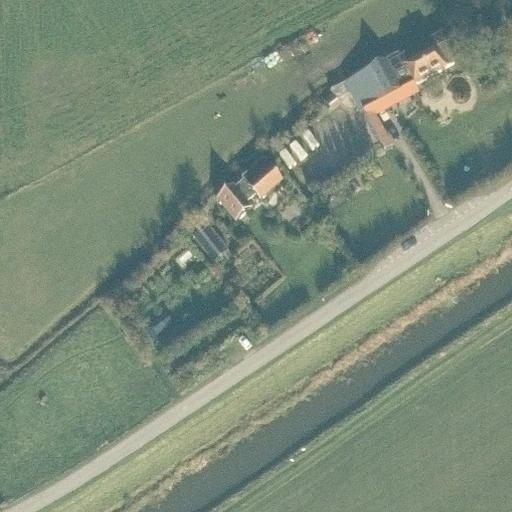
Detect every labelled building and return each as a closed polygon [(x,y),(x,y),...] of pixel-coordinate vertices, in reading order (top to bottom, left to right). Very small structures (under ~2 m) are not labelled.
[(338,104),(349,98),(358,116),(362,113),(370,109),(401,93),(402,92),(413,86),(414,88),(454,65),(444,46),(450,43),(444,34),(430,42),(431,42),(398,60),(397,57),(354,81),(343,87),(330,93),(331,96),(323,102),(331,113),(340,106),(338,104)] [(474,55),(468,41),(461,44),(467,58),(474,55)] [(392,148),(375,117),(367,122),(384,152),(392,148)] [(258,203),(281,184),(263,162),(240,181),(242,184),(235,190),(233,188),(216,202),(233,223),(250,210),(246,205),(254,198),(258,203)] [(207,229),(193,241),(213,266),(228,254),(207,229)]
